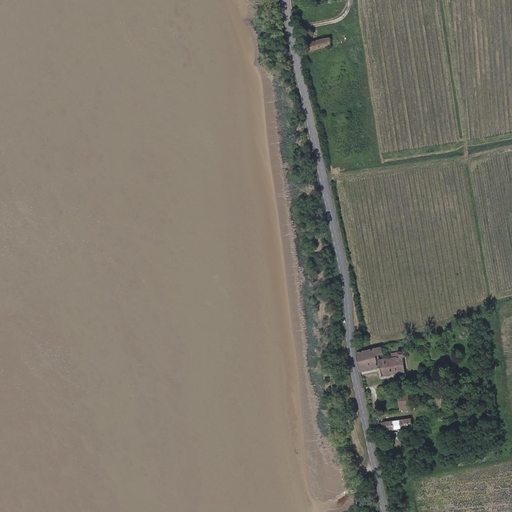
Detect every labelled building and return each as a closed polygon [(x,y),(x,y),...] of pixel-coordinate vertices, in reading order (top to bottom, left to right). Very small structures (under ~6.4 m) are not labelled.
[(307,42),(309,51),(332,46),(330,37),(307,42)] [(383,347),(357,353),(357,354),(361,373),(381,369),(382,377),(406,374),(404,358),(408,357),(407,350),(397,352),(397,353),(398,357),(391,358),(380,360),(379,355),(384,354),(383,347)] [(408,409),(406,391),(396,392),(398,410),(408,409)] [(447,394),(432,396),(434,408),(449,406),(447,394)] [(413,428),(412,422),(412,418),(382,422),(384,432),(413,428)]
